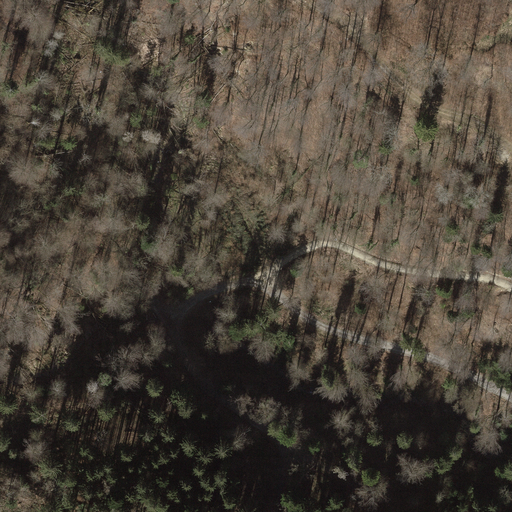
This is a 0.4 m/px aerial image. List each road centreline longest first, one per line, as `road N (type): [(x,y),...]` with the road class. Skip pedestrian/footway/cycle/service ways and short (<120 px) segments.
road 1 (track): [(260,282),(339,333),(417,354),(511,397)]
road 2 (track): [(290,445),(208,389),(177,341),(174,318),(183,306),(207,291),(260,282)]
road 3 (track): [(273,269),(321,243),(409,272),(476,275),(511,288)]
road 4 (track): [(511,145),(413,99),(310,0)]
road 5 (track): [(402,511),(290,445)]
